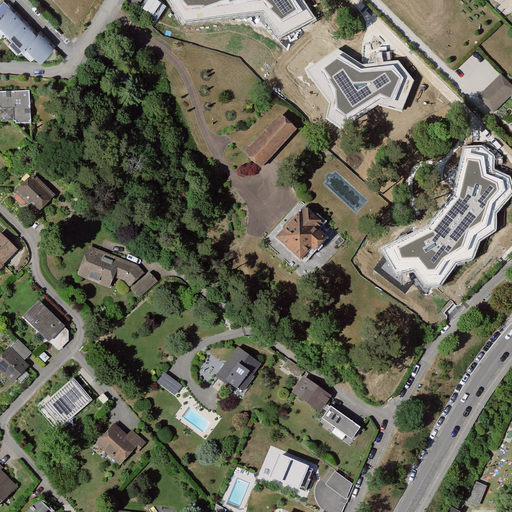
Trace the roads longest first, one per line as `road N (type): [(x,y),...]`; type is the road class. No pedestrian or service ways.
road 1 (residential): [(391,426),(168,268)]
road 2 (residential): [(511,267),(438,345),(391,426)]
road 3 (primary): [(406,511),(511,341)]
